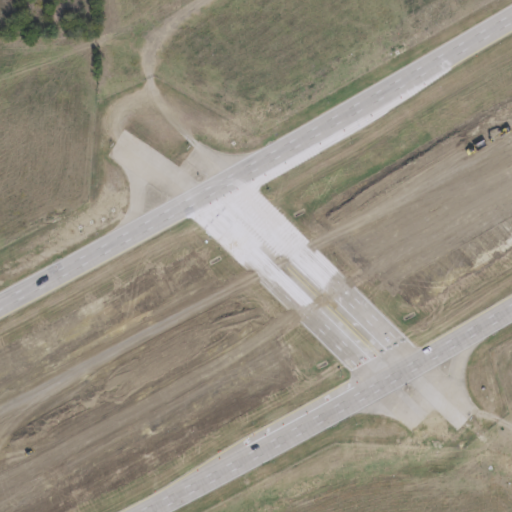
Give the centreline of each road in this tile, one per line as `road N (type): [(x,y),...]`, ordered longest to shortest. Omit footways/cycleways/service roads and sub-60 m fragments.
road 1 (trunk): [(511,18),(228,183),(0,302)]
road 2 (trunk): [(144,511),(511,308)]
road 3 (tertiary): [(197,200),(382,382)]
road 4 (tertiary): [(411,367),(228,183)]
